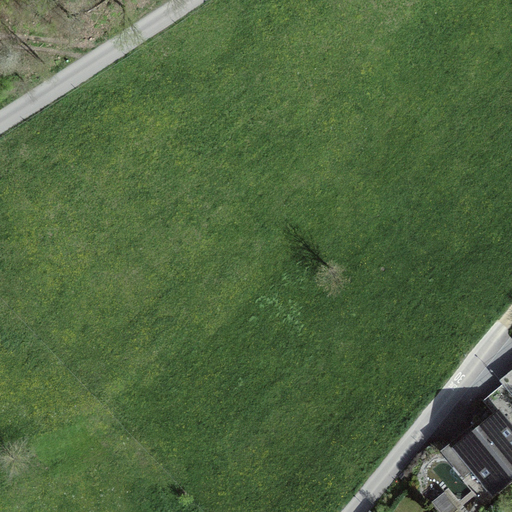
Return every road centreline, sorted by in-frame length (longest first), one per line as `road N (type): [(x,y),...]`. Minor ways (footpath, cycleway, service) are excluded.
road 1 (residential): [(0,119),(180,0)]
road 2 (residential): [(348,511),(476,359)]
